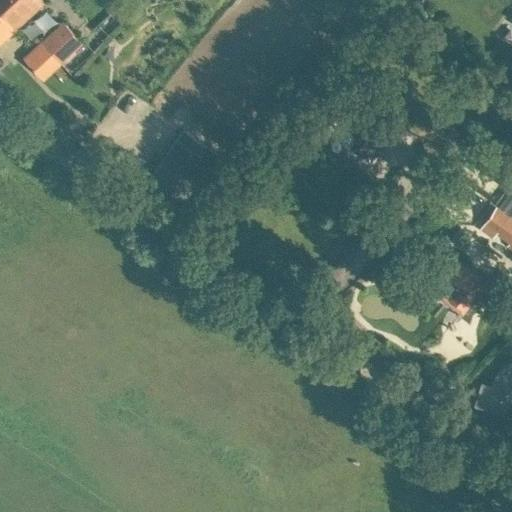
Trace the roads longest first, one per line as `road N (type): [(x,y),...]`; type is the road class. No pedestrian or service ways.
road 1 (track): [(511,470),(0,113)]
road 2 (track): [(511,104),(302,324)]
